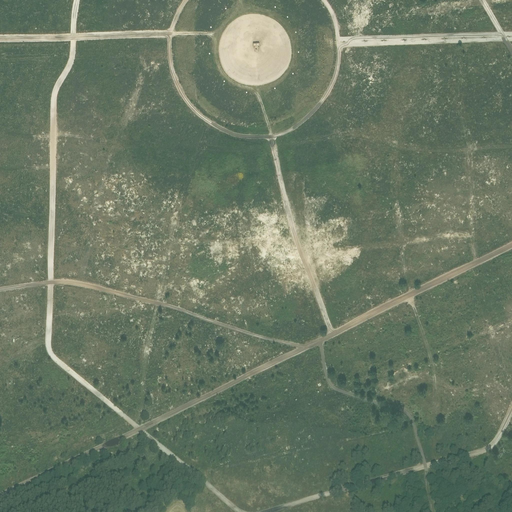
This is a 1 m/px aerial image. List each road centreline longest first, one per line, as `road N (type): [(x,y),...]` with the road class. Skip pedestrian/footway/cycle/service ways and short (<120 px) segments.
road 1 (track): [(511,243),(0,497)]
road 2 (track): [(222,72),(217,34),(233,15),(257,9),(282,19),(295,42),(290,69),(256,89),(231,81)]
